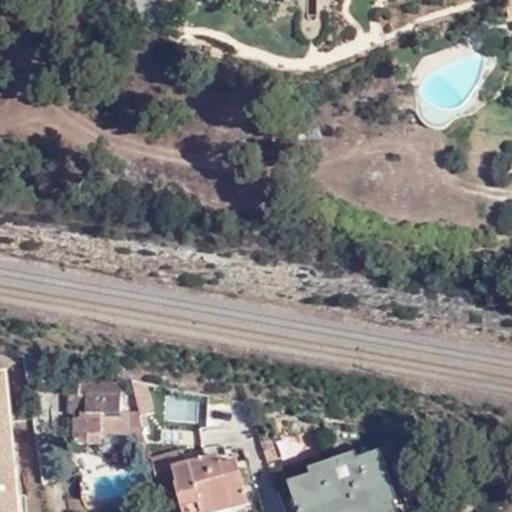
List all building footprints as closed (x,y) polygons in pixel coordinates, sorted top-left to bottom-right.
[(0,511),(23,511),(14,366),(0,366),(0,511)] [(149,460),(139,419),(134,396),(127,396),(125,387),(114,384),(73,386),(74,399),(64,399),(64,418),(74,418),(75,449),(99,448),(99,439),(126,438),(127,461),(149,460)] [(154,415),(149,388),(131,384),(134,396),(139,419),(154,415)] [(163,494),(176,489),(186,511),(203,511),(249,496),(232,459),(218,463),(214,454),(187,462),(183,450),(153,459),(163,494)] [(317,477),(319,487),(367,471),(364,463),(317,477)] [(393,511),(404,509),(390,464),(367,471),(319,487),(297,495),(302,511),(393,511)]
